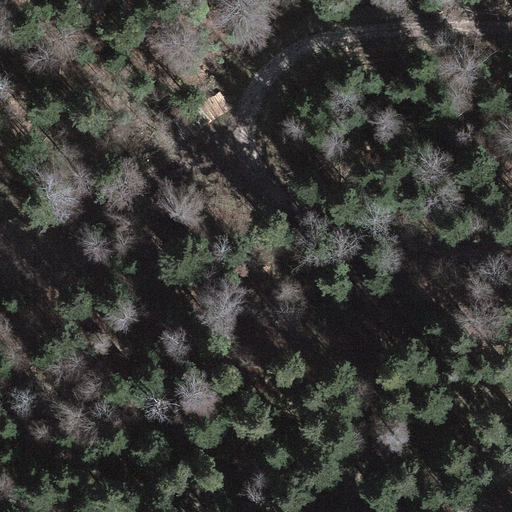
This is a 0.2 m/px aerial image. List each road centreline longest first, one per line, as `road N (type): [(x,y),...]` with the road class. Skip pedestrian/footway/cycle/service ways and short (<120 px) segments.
road 1 (track): [(511,35),(322,42),(259,75),(231,149),(300,217),(511,259)]
road 2 (track): [(172,511),(268,433),(317,339),(294,273),(242,207),(231,149)]
road 3 (track): [(0,226),(63,214),(231,149)]
